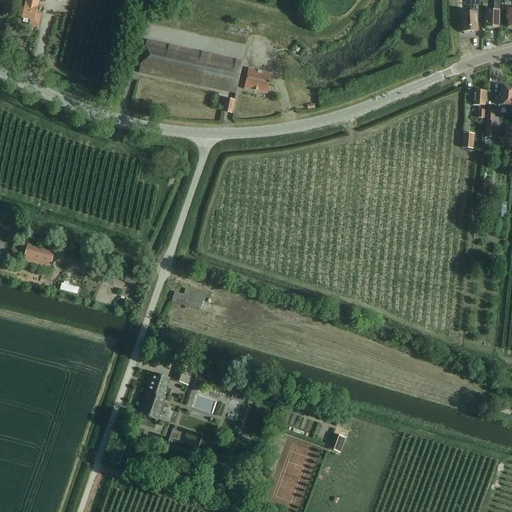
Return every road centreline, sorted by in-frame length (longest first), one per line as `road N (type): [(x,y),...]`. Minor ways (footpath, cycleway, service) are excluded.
road 1 (unclassified): [(82,511),(207,139)]
road 2 (tertiary): [(207,139),(314,123),(511,52)]
road 3 (tertiary): [(207,139),(120,122),(0,74)]
